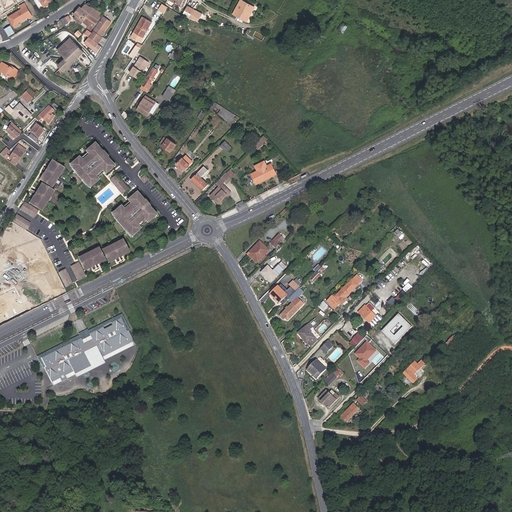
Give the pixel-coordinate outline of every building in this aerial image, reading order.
[(52,0),(35,0),(36,0),(41,9),(53,2),(52,0)] [(246,20),(250,12),(253,7),(242,2),(235,14),(246,20)] [(33,17),(25,3),(20,6),(22,9),(9,17),(15,28),(20,25),(18,23),(28,17),(29,19),(33,17)] [(90,8),(85,4),(83,8),(99,20),(103,16),(103,15),(91,6),(90,8)] [(91,31),(99,20),(83,8),(80,6),(74,14),(75,15),(74,17),(82,23),(84,21),(85,19),(91,23),(89,25),(87,28),(91,31)] [(188,6),(186,10),(192,13),(194,15),(193,15),(200,19),(202,13),(193,8),(188,6)] [(66,17),(59,21),(62,27),(69,22),(66,17)] [(143,38),(152,22),(143,17),(134,32),(143,38)] [(101,21),(99,20),(91,31),(93,32),(101,21)] [(98,52),(102,46),(106,40),(102,38),(104,37),(103,36),(106,31),(109,27),(101,21),(93,32),(94,33),(93,34),(85,43),(98,52)] [(9,36),(15,33),(11,26),(6,29),(9,36)] [(69,38),(57,50),(66,58),(59,65),(65,71),(83,52),(69,38)] [(137,80),(148,62),(141,58),(130,75),(137,80)] [(0,72),(13,81),(19,72),(9,66),(8,68),(1,63),(0,64),(0,72)] [(142,84),(143,85),(147,87),(147,88),(158,71),(153,67),(142,84)] [(32,100),(36,95),(29,88),(25,93),(32,100)] [(173,94),(167,90),(163,96),(169,100),(173,94)] [(25,93),(20,97),(28,104),(32,100),(25,93)] [(146,96),(138,109),(148,115),(153,107),(156,109),(159,104),(146,96)] [(215,102),(209,109),(212,111),(215,107),(221,110),(218,114),(230,122),(234,117),(222,109),(223,107),(215,102)] [(58,112),(61,108),(55,103),(52,108),(58,112)] [(10,114),(14,117),(24,108),(19,104),(10,114)] [(35,119),(38,121),(41,118),(47,123),(54,116),(51,113),(54,110),(49,106),(35,119)] [(24,108),(14,117),(15,119),(18,116),(24,122),(31,115),(24,108)] [(21,132),(14,124),(7,131),(14,139),(21,132)] [(40,133),(43,129),(36,124),(29,132),(38,138),(41,135),(40,133)] [(264,134),(253,145),(257,149),(268,139),(264,134)] [(163,145),(171,152),(176,144),(168,138),(167,139),(164,137),(161,142),(163,145)] [(74,169),(78,174),(80,173),(86,179),(85,180),(87,183),(96,176),(93,172),(100,165),(103,169),(112,162),(109,159),(108,160),(103,153),(105,152),(100,146),(98,148),(93,142),(94,141),(91,138),(83,145),(86,149),(78,155),(75,151),(67,158),(69,162),(70,161),(76,167),(74,169)] [(232,147),(225,141),(220,146),(224,149),(225,148),(228,151),(232,147)] [(17,163),(26,151),(18,145),(9,158),(12,160),(17,163)] [(0,154),(6,160),(8,158),(6,155),(9,152),(6,148),(0,154)] [(184,171),(193,162),(186,155),(177,165),(184,171)] [(252,173),(257,184),(277,174),(272,164),(268,166),(265,161),(256,166),(258,170),(252,173)] [(65,174),(53,165),(40,183),(53,191),(65,174)] [(202,190),(208,184),(201,177),(207,170),(204,167),(191,180),(202,190)] [(126,187),(115,173),(110,177),(122,191),(126,187)] [(232,179),(227,173),(221,178),(217,182),(221,186),(211,195),(218,202),(229,191),(225,186),(222,184),(224,182),(227,184),(232,179)] [(54,196),(42,188),(29,205),(42,214),(54,196)] [(150,205),(146,200),(144,202),(139,195),(140,194),(137,191),(128,198),(132,202),(124,209),(121,205),(112,212),(115,215),(116,215),(122,221),(120,223),(124,228),(126,226),(131,233),(133,237),(142,229),(138,226),(146,219),(149,223),(158,216),(155,213),(154,213),(149,207),(150,205)] [(229,191),(218,202),(219,204),(231,193),(229,191)] [(38,215),(25,206),(22,211),(34,220),(38,215)] [(18,216),(14,222),(27,230),(30,225),(18,216)] [(280,234),(271,243),(276,248),(285,239),(280,234)] [(249,253),(258,262),(269,250),(261,242),(249,253)] [(125,261),(119,247),(99,255),(105,270),(125,261)] [(100,266),(94,252),(74,260),(80,274),(100,266)] [(257,263),(258,262),(249,253),(248,255),(257,263)] [(329,269),(337,261),(333,256),(324,265),(329,269)] [(271,281),(287,266),(282,262),(273,271),(269,266),(262,272),(271,281)] [(80,281),(75,271),(69,274),(74,284),(80,281)] [(315,282),(322,275),(318,271),(311,278),(315,282)] [(363,280),(358,274),(353,280),(358,285),(363,280)] [(68,287),(64,276),(58,279),(63,289),(68,287)] [(347,297),(358,285),(353,279),(335,297),(333,296),(328,301),(335,309),(341,302),(343,304),(348,299),(347,297)] [(287,296),(289,299),(298,289),(297,288),(299,286),(294,280),(289,285),(291,287),(285,293),(279,286),(272,294),(280,302),(287,296)] [(408,282),(404,287),(400,283),(395,288),(399,292),(403,289),(406,291),(412,286),(408,282)] [(281,313),(285,317),(288,320),(304,303),(298,297),(304,291),(300,287),(298,289),(289,299),(292,303),(281,313)] [(329,317),(334,311),(324,301),(319,307),(329,317)] [(359,312),(370,322),(376,316),(370,311),(373,308),(369,305),(367,307),(365,306),(359,312)] [(42,366),(43,365),(44,365),(40,357),(79,337),(80,339),(88,335),(87,333),(118,317),(124,330),(126,329),(127,328),(119,313),(85,330),(85,328),(77,332),(78,334),(36,355),(42,366)] [(413,325),(399,313),(382,332),(395,344),(413,325)] [(90,364),(82,350),(95,344),(100,355),(132,339),(126,329),(124,330),(118,317),(87,333),(88,335),(80,339),(79,337),(40,357),(44,365),(43,365),(51,380),(58,376),(60,379),(66,376),(64,373),(72,369),(73,372),(90,364)] [(307,343),(315,337),(309,330),(313,327),(310,324),(299,332),(307,343)] [(358,344),(363,339),(358,335),(353,340),(358,344)] [(100,355),(95,344),(82,350),(90,364),(133,342),(132,339),(100,355)] [(329,341),(321,348),(327,354),(334,346),(329,341)] [(376,350),(368,342),(356,354),(361,358),(359,361),(365,367),(370,363),(367,360),(376,350)] [(317,379),(327,369),(317,360),(308,369),(317,379)] [(75,375),(91,367),(90,364),(73,372),(75,375)] [(341,377),(344,373),(338,367),(325,380),(328,384),(336,376),(336,377),(338,375),(341,377)] [(408,369),(404,373),(414,383),(418,379),(408,369)] [(327,391),(320,398),(329,408),(340,397),(332,390),(329,393),(327,391)] [(363,405),(367,401),(362,396),(357,400),(363,405)] [(347,421),(359,409),(354,403),(342,416),(347,421)]
